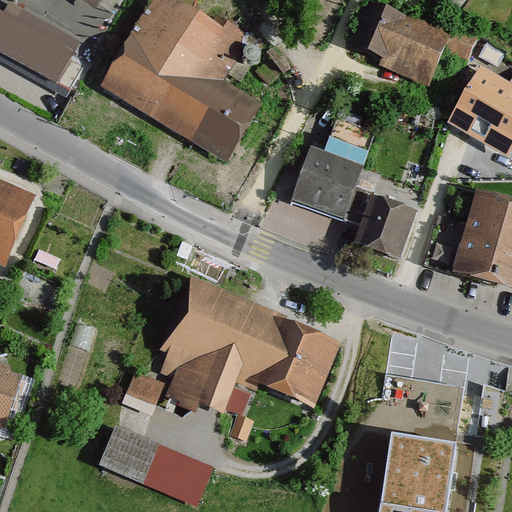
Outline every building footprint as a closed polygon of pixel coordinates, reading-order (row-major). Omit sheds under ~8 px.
[(163,0),(110,87),(232,161),(262,112),(219,86),(246,43),(175,0),(163,0)] [(248,0),(259,9),(266,0),(248,0)] [(427,83),(447,33),(372,2),(351,52),(427,83)] [(0,61),(55,91),(76,54),(0,12),(0,61)] [(511,87),(481,71),(450,128),(511,160),(511,87)] [(368,172),(313,153),(296,204),(350,222),(368,172)] [(0,266),(3,268),(31,201),(0,188),(0,266)] [(511,287),(511,200),(482,192),(459,272),(511,287)] [(376,199),(358,249),(402,265),(420,215),(376,199)] [(345,342),(193,282),(154,379),(228,408),(239,379),(318,410),(345,342)] [(0,439),(6,441),(26,379),(0,370),(0,439)] [(154,413),(167,384),(137,371),(124,401),(154,413)] [(506,438),(511,406),(511,387),(485,383),(476,432),(506,438)] [(160,450),(116,431),(102,464),(147,483),(160,450)] [(443,511),(453,448),(393,439),(381,511),(443,511)]
